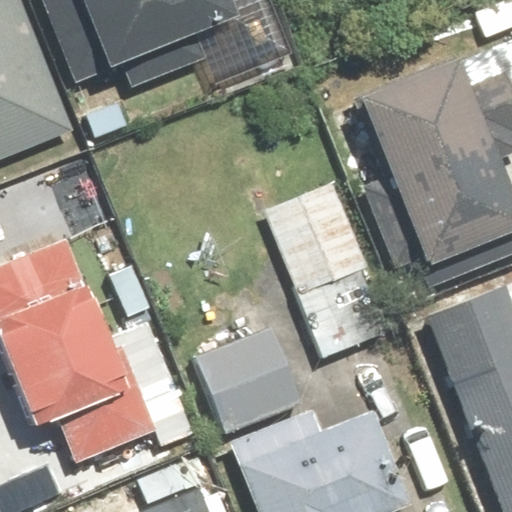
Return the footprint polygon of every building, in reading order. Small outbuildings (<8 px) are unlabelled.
[(0,0),(0,160),(72,133),(19,0),(0,0)] [(44,0),(77,78),(228,15),(221,0),(44,0)] [(511,0),(496,0),(471,10),(483,44),(511,32),(511,0)] [(459,60),(361,98),(427,265),(511,231),(511,197),(506,182),(511,179),(511,88),(506,74),(470,89),(459,60)] [(338,183),(266,211),(322,357),(377,336),(353,273),(370,266),(338,183)] [(67,237),(0,264),(0,352),(29,424),(53,414),(75,468),(158,434),(165,452),(200,438),(151,320),(108,338),(67,237)] [(511,511),(511,280),(425,316),(503,511),(511,511)] [(303,412),(231,441),(259,511),(376,511),(402,502),(366,411),(322,429),(313,408),(303,412)] [(205,511),(198,492),(190,495),(179,465),(151,475),(163,506),(147,511),(205,511)]
